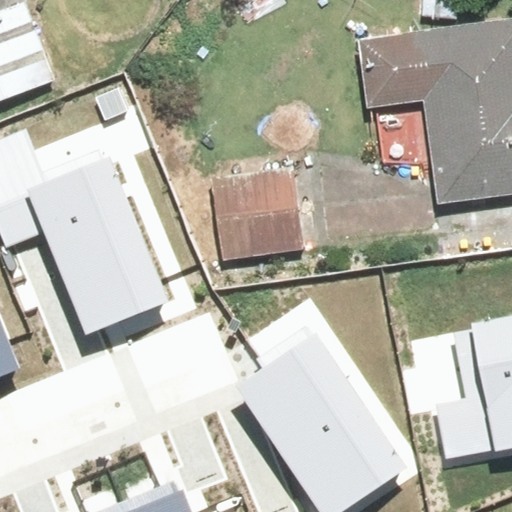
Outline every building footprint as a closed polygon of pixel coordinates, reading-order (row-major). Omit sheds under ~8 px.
[(36,0),(28,0),(0,10),(0,109),(68,84),(36,0)] [(511,24),(347,46),(356,112),(417,104),(431,208),(511,196),(511,24)] [(0,268),(54,251),(86,349),(176,319),(124,163),(52,187),(38,144),(0,156),(0,268)] [(308,170),(226,174),(230,261),(313,257),(308,170)] [(0,308),(0,390),(27,381),(0,308)] [(434,426),(444,482),(511,470),(511,343),(463,352),(474,419),(434,426)] [(324,376),(252,429),(313,511),(373,511),(407,487),(324,376)] [(138,511),(191,511),(184,495),(138,511)]
